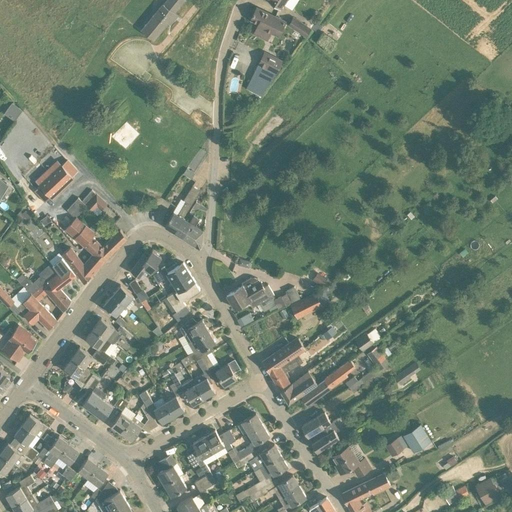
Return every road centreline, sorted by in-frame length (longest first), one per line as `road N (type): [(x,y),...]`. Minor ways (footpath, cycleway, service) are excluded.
road 1 (unclassified): [(198,261),(210,235),(222,57),(242,0)]
road 2 (residential): [(26,382),(140,234),(166,236),(198,261)]
road 3 (residential): [(129,460),(262,382)]
road 4 (residential): [(343,511),(262,382)]
road 5 (residential): [(262,382),(198,261)]
road 6 (residential): [(129,460),(26,382)]
